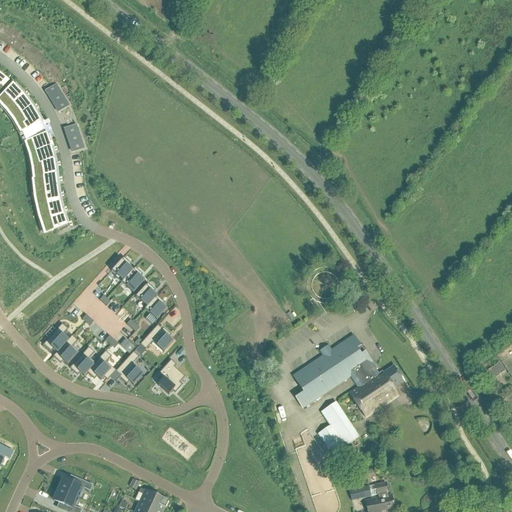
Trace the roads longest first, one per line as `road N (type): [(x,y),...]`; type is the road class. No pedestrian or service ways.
road 1 (secondary): [(511,463),(319,182),(259,124),(98,0)]
road 2 (residential): [(0,57),(50,116),(78,214),(141,249),(172,282),(191,355),(212,393)]
road 3 (residential): [(212,393),(162,413),(75,391),(40,366),(0,319)]
road 4 (residential): [(199,504),(96,450),(62,448)]
